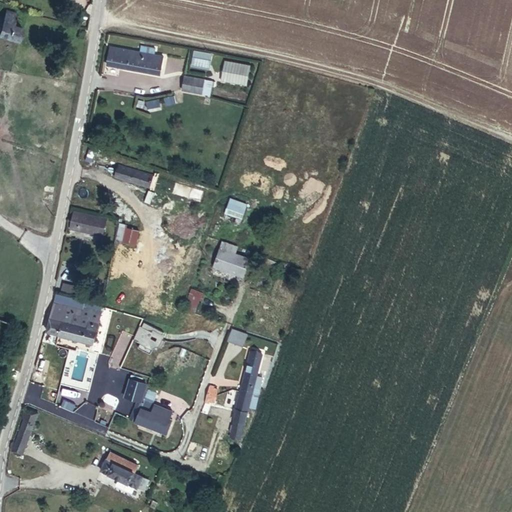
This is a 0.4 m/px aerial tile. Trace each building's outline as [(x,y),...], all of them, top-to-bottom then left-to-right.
[(0,37),(19,45),(23,28),(13,24),(16,11),(2,6),(0,10),(0,37)] [(139,58),(110,53),(106,71),(156,80),(157,76),(160,77),(163,63),(153,61),(154,54),(140,52),(139,58)] [(216,56),(199,53),(196,66),(214,69),(216,56)] [(229,61),(225,81),(251,86),(255,66),(229,61)] [(214,88),(183,82),(181,96),(206,101),(207,92),(213,93),(214,88)] [(151,185),(155,173),(121,165),(118,177),(151,185)] [(48,208),(52,188),(41,186),(37,206),(48,208)] [(231,197),(227,208),(235,211),(232,220),(240,223),(248,204),(231,197)] [(76,212),(75,218),(110,226),(111,221),(76,212)] [(110,226),(75,218),(72,231),(108,239),(110,226)] [(137,245),(141,230),(127,227),(123,242),(137,245)] [(222,264),(255,275),(260,260),(227,249),(222,264)] [(89,270),(75,266),(73,273),(87,276),(89,270)] [(74,293),(75,286),(62,283),(61,290),(74,293)] [(184,308),(196,313),(204,292),(192,288),(184,308)] [(58,306),(56,315),(74,319),(75,315),(86,317),(87,312),(58,306)] [(105,311),(88,308),(87,312),(86,317),(75,315),(74,319),(102,325),(105,311)] [(51,336),(62,338),(66,324),(73,325),(74,319),(56,315),(51,336)] [(89,329),(86,343),(98,345),(102,325),(74,319),(73,325),(89,329)] [(62,338),(86,343),(89,329),(73,325),(66,324),(62,338)] [(162,332),(144,326),(141,335),(162,342),(163,339),(173,342),(177,332),(164,327),(162,332)] [(244,347),(249,335),(233,328),(228,340),(244,347)] [(262,383),(266,384),(270,375),(264,373),(269,360),(255,355),(245,384),(259,388),(262,383)] [(136,375),(147,379),(149,375),(137,370),(136,375)] [(128,394),(143,399),(151,380),(147,379),(136,375),(128,394)] [(223,390),(226,381),(217,378),(214,387),(223,390)] [(260,402),(266,384),(262,383),(259,388),(245,384),(234,415),(249,419),(256,400),(260,402)] [(214,387),(212,395),(220,398),(223,390),(214,387)] [(138,419),(157,426),(165,406),(153,402),(150,408),(143,406),(141,411),(138,419)] [(165,406),(157,426),(172,432),(178,416),(169,412),(171,409),(165,406)] [(134,409),(131,416),(138,419),(141,411),(134,409)] [(29,460),(44,414),(34,411),(19,457),(29,460)] [(132,469),(116,463),(112,475),(154,491),(158,479),(145,474),(148,466),(135,461),(132,469)]
